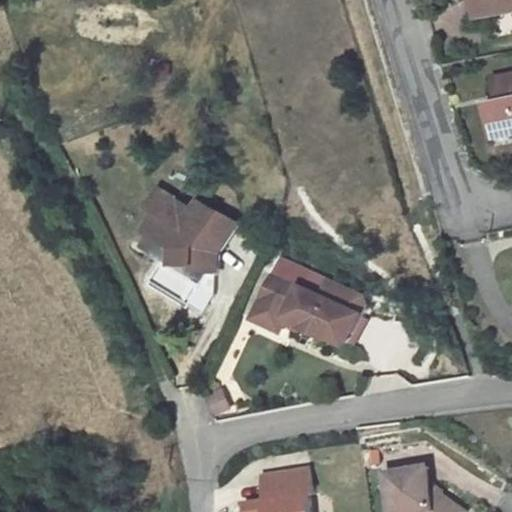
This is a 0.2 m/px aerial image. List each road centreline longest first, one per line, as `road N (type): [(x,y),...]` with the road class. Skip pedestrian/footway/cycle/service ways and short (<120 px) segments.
road 1 (residential): [(511,397),(420,401),(244,433),(212,449),(200,471),(199,511)]
road 2 (residential): [(462,233),(391,0)]
